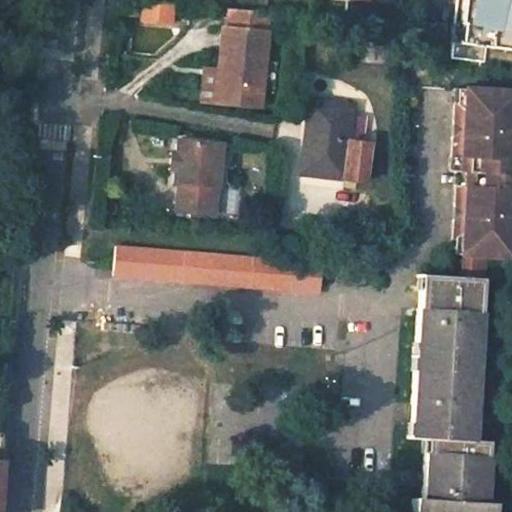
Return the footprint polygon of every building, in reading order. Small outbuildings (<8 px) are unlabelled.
[(169,15),(170,1),(158,0),(140,0),(139,12),(169,15)] [(511,0),(454,0),(451,45),(511,50),(511,0)] [(219,48),(259,51),(263,10),(223,6),(219,48)] [(169,15),(139,12),(138,19),(168,22),(169,15)] [(390,34),(348,29),(344,62),(387,67),(390,34)] [(209,101),(254,105),(259,51),(219,48),(214,47),(209,101)] [(469,237),(468,251),(488,252),(511,254),(511,88),(465,86),(464,100),(456,99),(454,120),(463,120),(463,130),(458,134),(453,133),(452,154),(461,155),(460,169),(465,169),(464,182),(459,182),(457,203),(466,203),(466,213),(461,215),(456,215),(455,236),(469,237)] [(305,118),(312,118),(307,174),(364,180),(367,146),(348,144),(353,104),(307,100),(305,118)] [(175,183),(172,210),(210,214),(217,141),(174,137),(172,150),(170,168),(168,182),(175,183)] [(460,169),(461,155),(452,154),(451,168),(460,169)] [(466,203),(457,203),(456,215),(461,215),(466,213),(466,203)] [(463,275),(486,277),(488,252),(468,251),(469,237),(455,236),(454,250),(465,251),(463,275)] [(117,273),(323,291),(326,260),(120,242),(117,273)] [(426,288),(428,273),(420,272),(419,288),(426,288)] [(463,275),(428,273),(426,288),(419,288),(417,306),(415,337),(423,338),(421,368),(412,368),(410,406),(409,416),(418,417),(417,434),(422,434),(433,435),(432,451),(423,450),(422,473),(420,498),(411,496),(409,511),(494,511),(496,502),(486,501),(490,439),(473,438),(486,277),(463,275)] [(10,326),(0,324),(0,350),(8,352),(10,326)] [(423,338),(415,337),(412,368),(421,368),(423,338)] [(407,433),(417,434),(418,417),(409,416),(407,433)] [(432,451),(433,435),(422,434),(420,450),(423,450),(432,451)]
